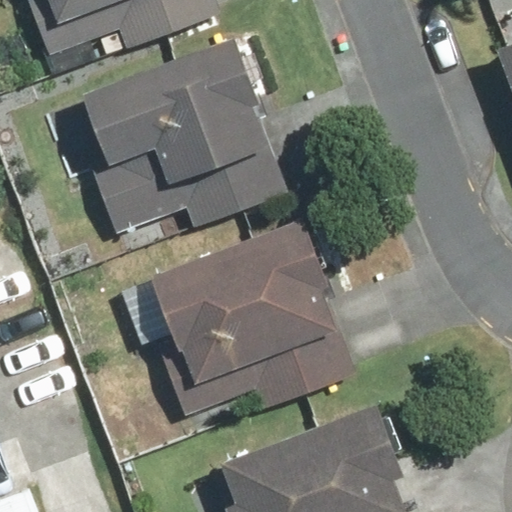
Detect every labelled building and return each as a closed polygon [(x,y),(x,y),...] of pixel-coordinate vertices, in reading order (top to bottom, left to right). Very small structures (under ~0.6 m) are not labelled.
[(135,47),(234,7),(230,0),(33,0),(57,57),(128,28),(135,47)] [(203,233),(300,193),(264,107),(278,101),(247,26),(97,88),(126,159),(102,169),(129,234),(192,208),(203,233)] [(319,213),(132,286),(154,344),(163,341),(193,419),(261,392),(267,409),(365,371),(333,289),(346,284),(319,213)] [(241,511),(419,511),(418,510),(431,505),(391,399),(235,457),(251,500),(238,505),(241,511)] [(51,511),(44,491),(0,507),(0,511),(51,511)]
